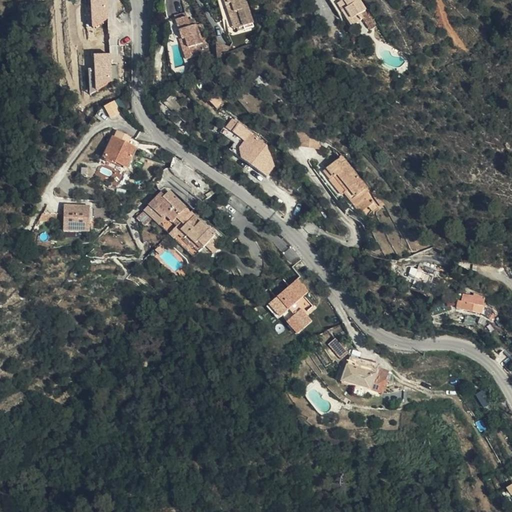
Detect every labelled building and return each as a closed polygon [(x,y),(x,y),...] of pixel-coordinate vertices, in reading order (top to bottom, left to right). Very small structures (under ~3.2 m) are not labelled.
[(90,0),(91,25),(108,25),(106,0),(90,0)] [(218,0),(229,31),(233,30),(229,19),(232,18),(228,5),(225,6),(222,0),(218,0)] [(222,0),(225,6),(228,5),(232,18),(229,19),(233,30),(249,25),(242,5),(245,4),(243,0),(222,0)] [(348,0),(342,0),(326,11),(335,25),(340,22),(348,36),(360,28),(357,22),(362,19),(357,11),(359,10),(353,2),(350,3),(348,0)] [(193,58),(203,55),(193,27),(188,28),(186,25),(180,27),(177,18),(166,22),(174,43),(177,42),(184,62),(193,58)] [(362,19),(357,22),(360,28),(366,39),(373,34),(364,18),(362,19)] [(177,42),(174,43),(171,44),(178,64),(184,62),(177,42)] [(213,66),(219,63),(221,51),(210,50),(213,66)] [(93,53),(94,68),(88,69),(89,88),(113,87),(110,52),(93,53)] [(206,62),(203,55),(193,58),(196,67),(206,62)] [(219,99),(211,105),(218,113),(225,107),(219,99)] [(187,121),(168,107),(166,110),(168,112),(167,114),(183,126),(187,121)] [(123,119),(117,110),(108,115),(114,124),(123,119)] [(251,134),(231,122),(226,131),(246,143),(251,134)] [(115,145),(129,152),(132,144),(119,138),(115,145)] [(137,156),(129,152),(115,145),(106,164),(127,176),(137,156)] [(348,192),(343,195),(354,209),(356,207),(358,208),(368,199),(365,196),(368,193),(340,158),(321,174),(328,183),(336,177),(348,192)] [(340,198),(343,195),(348,192),(336,177),(328,183),(340,198)] [(178,216),(186,208),(168,191),(155,206),(147,214),(156,222),(170,234),(176,227),(183,220),(178,216)] [(373,204),(368,199),(358,208),(362,213),(373,204)] [(287,201),(281,209),(289,217),(296,208),(287,201)] [(89,212),(65,211),(63,236),(88,237),(89,212)] [(156,222),(147,214),(140,222),(148,231),(156,222)] [(215,235),(194,216),(186,224),(183,220),(176,227),(170,234),(194,257),(199,252),(204,247),(209,241),(215,235)] [(223,243),(215,235),(209,241),(217,249),(223,243)] [(423,282),(426,274),(421,272),(416,285),(421,287),(423,282)] [(441,280),(426,274),(423,282),(438,287),(441,280)] [(257,278),(252,281),(245,287),(254,301),(265,291),(257,278)] [(298,279),(269,303),(279,316),(288,309),(293,315),(287,320),(286,321),(297,333),(311,321),(305,313),(313,306),(304,295),(309,291),(298,279)] [(479,313),(482,293),(472,291),(471,293),(461,292),(460,302),(456,302),(456,310),(479,313)] [(288,309),(282,314),(287,320),(293,315),(288,309)] [(327,348),(340,361),(345,353),(333,342),(327,348)] [(374,365),(347,357),(342,372),(338,384),(354,389),(352,395),(365,399),(367,393),(376,396),(381,380),(371,376),(373,367),(374,365)] [(511,373),(511,360),(509,358),(502,368),(511,375),(511,373)] [(384,371),(373,367),(371,376),(381,380),(384,371)] [(511,496),(511,491),(509,486),(503,489),(507,498),(508,499),(511,496)]
